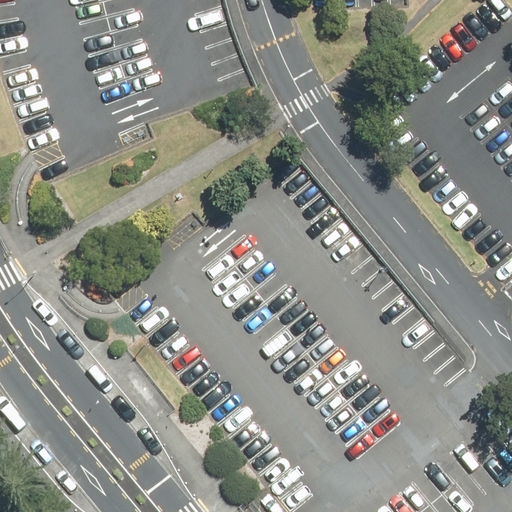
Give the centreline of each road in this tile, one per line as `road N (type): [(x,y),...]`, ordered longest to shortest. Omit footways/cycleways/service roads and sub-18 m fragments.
road 1 (unclassified): [(261,0),(331,136),(511,354)]
road 2 (unclassified): [(0,275),(185,511)]
road 3 (unclassified): [(121,511),(0,353)]
